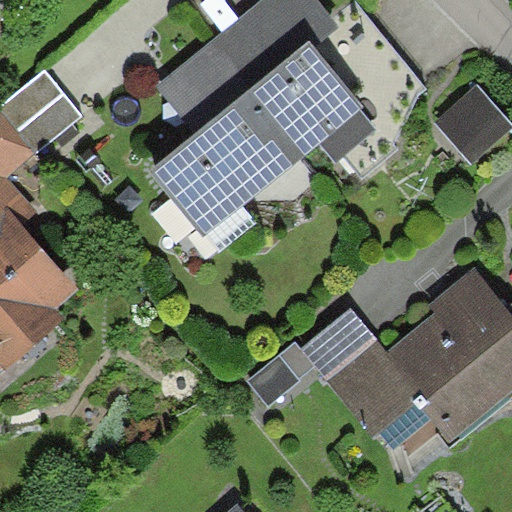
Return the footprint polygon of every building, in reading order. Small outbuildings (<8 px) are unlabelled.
[(300,26),(323,6),(317,0),(248,0),(240,7),(275,47),(300,26)] [(300,26),(396,135),(423,69),(359,0),(329,0),(323,6),(300,26)] [(396,135),(300,26),(275,47),(240,7),(210,33),(292,128),(313,110),(359,164),(396,135)] [(292,128),(210,33),(166,69),(187,91),(189,125),(148,156),(214,234),(249,205),(229,182),(292,128)] [(79,101),(40,55),(0,88),(0,95),(36,138),(79,101)] [(511,112),(511,108),(474,66),(437,99),(477,144),(511,112)] [(0,205),(2,204),(15,193),(0,175),(0,205)] [(2,204),(0,205),(0,342),(49,299),(42,291),(63,272),(2,204)] [(511,366),(511,308),(471,257),(431,289),(440,301),(384,346),(412,380),(438,413),(489,372),(506,372),(511,366)] [(384,346),(347,299),(299,337),(364,418),(412,380),(384,346)] [(272,336),(241,360),(264,388),(294,363),(272,336)] [(249,511),(233,493),(210,511),(249,511)]
